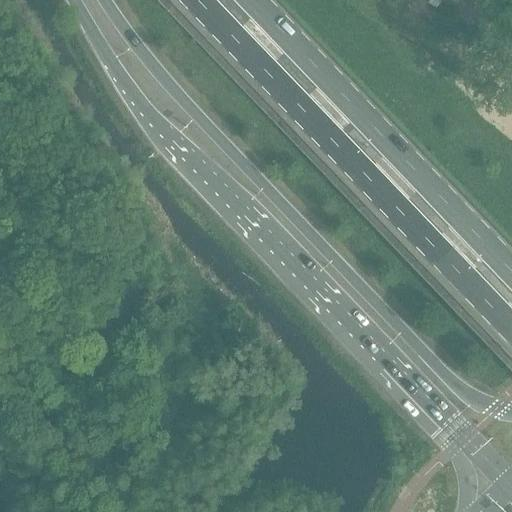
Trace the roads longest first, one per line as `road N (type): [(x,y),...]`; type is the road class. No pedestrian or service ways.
road 1 (primary): [(73,0),(137,99),(506,489)]
road 2 (primary): [(511,411),(471,398),(447,379),(175,91),(105,0)]
road 3 (primary): [(196,0),(511,327)]
road 4 (primary): [(511,269),(252,0)]
